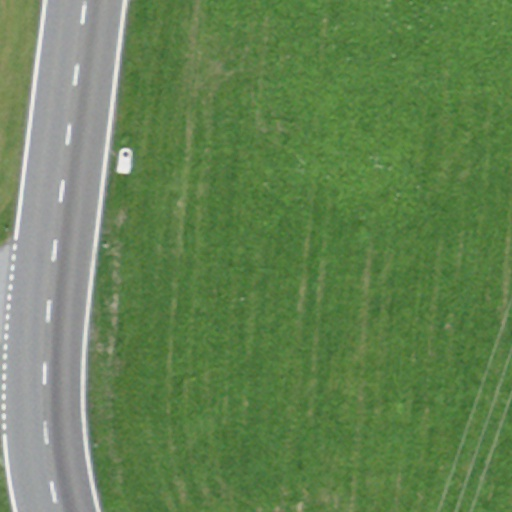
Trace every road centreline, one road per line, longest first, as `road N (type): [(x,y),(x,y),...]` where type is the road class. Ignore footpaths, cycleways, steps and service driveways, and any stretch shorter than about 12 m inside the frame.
road 1 (primary): [(46,324),(88,0)]
road 2 (primary): [(59,511),(43,426),(46,324)]
